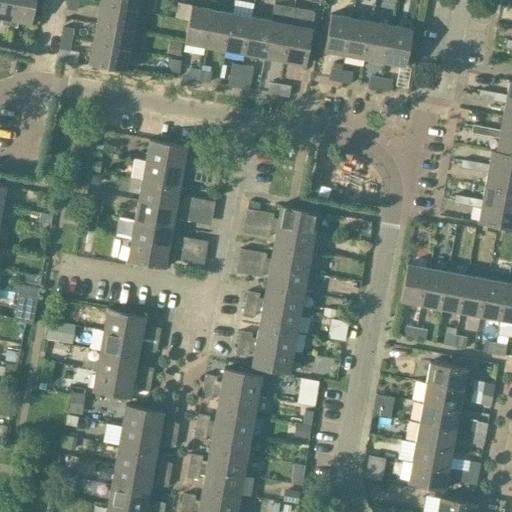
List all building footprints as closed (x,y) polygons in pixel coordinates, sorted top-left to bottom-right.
[(14,0),(0,0),(0,19),(2,20),(1,26),(9,27),(14,0)] [(35,0),(14,0),(9,27),(17,29),(18,22),(31,25),(35,0)] [(77,11),(79,0),(77,0),(67,0),(66,9),(77,11)] [(136,11),(138,0),(99,0),(99,4),(136,11)] [(133,31),(136,11),(99,4),(95,24),(133,31)] [(274,4),(271,21),(264,58),(284,62),(294,8),(274,4)] [(191,6),(187,27),(184,43),(205,47),(212,10),(191,6)] [(305,66),(312,28),(315,11),(294,8),(284,62),(305,66)] [(231,13),(212,10),(205,47),(224,51),(231,13)] [(251,17),(231,13),(224,51),(244,55),(251,17)] [(324,52),(345,56),(352,18),(331,14),(324,52)] [(271,21),(251,17),(244,55),(264,58),(271,21)] [(371,22),(352,18),(345,56),(364,60),(371,22)] [(391,26),(371,22),(364,60),(384,63),(391,26)] [(129,50),(133,31),(95,24),(92,43),(129,50)] [(412,29),(391,26),(384,63),(405,67),(412,29)] [(62,27),(60,38),(71,40),(73,29),(62,27)] [(69,51),(71,40),(60,38),(58,49),(69,51)] [(125,71),(129,50),(92,43),(88,64),(125,71)] [(234,63),(232,76),(229,75),(227,86),(238,88),(241,77),(243,65),(234,63)] [(202,65),(201,70),(199,81),(209,83),(211,72),(209,72),(210,67),(202,65)] [(187,79),(199,81),(201,70),(189,68),(187,79)] [(328,79),(340,82),(342,71),(330,69),(328,79)] [(352,73),(342,71),(340,82),(350,83),(352,73)] [(368,87),(380,89),(381,78),(370,76),(368,87)] [(251,79),(241,77),(238,88),(249,91),(251,79)] [(392,80),(381,78),(380,89),(390,90),(392,80)] [(267,94),(278,96),(280,85),(269,83),(267,94)] [(290,86),(280,85),(278,96),(288,98),(290,86)] [(478,98),(491,101),(493,93),(480,91),(478,98)] [(506,96),(493,93),(491,101),(504,103),(502,117),(511,118),(511,100),(505,99),(506,96)] [(511,118),(502,117),(499,130),(499,134),(511,136),(511,118)] [(472,133),(485,135),(486,127),(473,125),(472,133)] [(491,150),(491,151),(511,155),(511,136),(499,134),(499,130),(486,127),(485,135),(498,138),(495,151),(491,150)] [(96,137),(95,150),(104,152),(106,138),(96,137)] [(149,139),(145,160),(188,168),(189,161),(184,160),(187,146),(149,139)] [(511,155),(491,151),(488,165),(488,169),(511,173),(511,155)] [(189,161),(188,168),(200,170),(202,158),(190,156),(189,161)] [(182,174),(186,175),(188,168),(145,160),(141,180),(179,187),(182,174)] [(460,168),(473,171),(475,163),(462,160),(460,168)] [(488,165),(475,163),(473,171),(487,173),(484,186),(511,191),(511,173),(488,169),(488,165)] [(198,182),(200,170),(188,168),(186,175),(186,180),(198,182)] [(141,180),(138,200),(181,208),(182,200),(177,199),(179,187),(141,180)] [(511,209),(511,191),(484,186),(482,201),(481,204),(511,209)] [(182,200),(181,208),(193,210),(195,198),(183,196),(182,200)] [(453,204),(467,206),(469,198),(455,196),(453,204)] [(511,229),(511,209),(481,204),(482,201),(469,198),(467,206),(480,209),(477,223),(511,229)] [(138,200),(134,220),(172,227),(175,213),(180,214),(181,208),(138,200)] [(277,219),(272,218),(271,225),(314,234),(318,213),(280,206),(277,219)] [(193,210),(181,208),(180,214),(179,219),(191,221),(193,210)] [(247,209),(244,220),(271,225),(272,218),(273,213),(247,209)] [(86,211),(83,229),(95,232),(98,214),(86,211)] [(125,235),(128,217),(118,216),(116,234),(125,235)] [(170,239),(172,227),(134,220),(131,240),(174,247),(175,240),(170,239)] [(269,237),(270,233),(271,225),(244,220),(242,232),(269,237)] [(274,234),(272,246),(310,253),(314,234),(271,225),(270,233),(274,234)] [(175,240),(174,247),(186,250),(188,238),(176,236),(175,240)] [(168,253),(172,254),(174,247),(131,240),(127,261),(165,267),(168,253)] [(77,245),(75,255),(91,257),(92,248),(77,245)] [(270,259),(265,258),(264,265),(307,273),(310,253),(272,246),(270,259)] [(184,261),(186,250),(174,247),(172,254),(171,259),(184,261)] [(240,249),(237,260),(264,265),(265,258),(266,253),(240,249)] [(262,277),(262,272),(264,265),(237,260),(235,272),(262,277)] [(399,302),(420,306),(427,268),(406,264),(399,302)] [(303,293),(307,273),(264,265),(262,272),(267,273),(265,286),(303,293)] [(447,272),(427,268),(420,306),(440,309),(447,272)] [(467,275),(447,272),(440,309),(460,313),(467,275)] [(487,279),(467,275),(460,313),(480,317),(487,279)] [(507,283),(487,279),(480,317),(499,320),(507,283)] [(511,283),(507,283),(499,320),(511,322),(511,283)] [(300,313),(303,293),(265,286),(263,299),(258,298),(257,305),(300,313)] [(246,291),(244,302),(257,305),(258,298),(259,293),(246,291)] [(255,312),(257,305),(244,302),(242,315),(254,317),(255,312)] [(260,313),(258,326),(296,333),(300,313),(257,305),(255,312),(260,313)] [(107,309),(103,330),(146,338),(147,331),(142,330),(145,316),(107,309)] [(327,336),(343,338),(345,319),(329,317),(327,336)] [(45,336),(70,342),(74,324),(49,318),(45,336)] [(147,331),(146,338),(158,340),(161,328),(148,326),(147,331)] [(256,338),(250,337),(249,345),(292,353),(296,333),(258,326),(256,338)] [(403,337),(414,339),(416,328),(405,326),(403,337)] [(427,330),(416,328),(414,339),(425,341),(427,330)] [(103,330),(100,350),(137,357),(140,343),(145,344),(146,338),(103,330)] [(240,331),(237,342),(249,345),(250,337),(251,333),(240,331)] [(442,345),(453,347),(456,335),(444,333),(442,345)] [(466,337),(456,335),(453,347),(464,348),(466,337)] [(156,352),(158,340),(146,338),(145,344),(144,349),(156,352)] [(482,352),(493,354),(495,343),(484,341),(482,352)] [(248,351),(249,345),(237,342),(235,355),(247,357),(248,351)] [(507,345),(495,343),(493,354),(504,356),(507,345)] [(289,374),(292,353),(249,345),(248,351),(253,352),(251,366),(289,374)] [(100,350),(96,370),(139,378),(140,371),(135,370),(137,357),(100,350)] [(429,362),(425,383),(463,390),(467,369),(429,362)] [(4,367),(2,376),(14,379),(16,365),(5,363),(4,367)] [(140,371),(139,378),(151,380),(153,368),(141,366),(140,371)] [(222,382),(216,381),(215,389),(258,396),(261,375),(224,369),(222,382)] [(132,384),(137,385),(139,378),(96,370),(92,391),(130,398),(132,384)] [(215,389),(216,381),(217,377),(205,375),(203,386),(215,389)] [(148,392),(151,380),(139,378),(137,385),(137,389),(148,392)] [(297,402),(309,405),(314,405),(318,381),(301,378),(297,402)] [(483,382),(481,393),(493,395),(495,384),(483,382)] [(460,410),(463,390),(425,383),(422,403),(460,410)] [(214,396),(215,389),(203,386),(201,398),(213,400),(214,396)] [(219,397),(217,409),(254,416),(258,396),(215,389),(214,396),(219,397)] [(373,393),(371,412),(389,414),(391,395),(373,393)] [(491,406),(493,395),(481,393),(479,404),(491,406)] [(456,429),(460,410),(422,403),(418,422),(456,429)] [(125,404),(121,425),(164,433),(166,426),(161,425),(164,411),(125,404)] [(214,422),(209,421),(208,428),(251,436),(254,416),(217,409),(214,422)] [(208,428),(209,421),(210,416),(198,414),(195,426),(208,428)] [(476,421),(474,433),(485,435),(487,424),(476,421)] [(166,426),(164,433),(177,435),(179,424),(167,422),(166,426)] [(418,422),(415,442),(452,449),(456,429),(418,422)] [(159,439),(163,440),(164,433),(121,425),(118,445),(156,452),(159,439)] [(206,435),(208,428),(195,426),(193,437),(205,439),(206,435)] [(212,436),(209,449),(247,455),(251,436),(208,428),(206,435),(212,436)] [(164,433),(163,440),(162,445),(174,447),(177,435),(164,433)] [(483,446),(485,435),(474,433),(472,443),(483,446)] [(480,463),(451,458),(452,449),(415,442),(411,462),(449,469),(449,468),(467,472),(478,474),(480,463)] [(154,465),(156,452),(118,445),(114,465),(157,473),(159,466),(154,465)] [(243,475),(247,455),(209,449),(207,462),(202,461),(200,468),(243,475)] [(200,468),(202,461),(203,456),(190,454),(188,465),(200,468)] [(367,456),(364,479),(380,481),(384,459),(367,456)] [(157,473),(170,475),(172,464),(160,462),(159,466),(157,473)] [(445,490),(449,469),(411,462),(407,483),(445,490)] [(114,465),(111,485),(149,492),(151,479),(156,480),(157,473),(114,465)] [(199,475),(200,468),(188,465),(186,477),(198,480),(199,475)] [(240,495),(243,475),(200,468),(199,475),(204,476),(202,488),(240,495)] [(476,485),(478,474),(467,472),(465,483),(476,485)] [(168,486),(170,475),(157,473),(156,480),(155,484),(168,486)] [(292,476),(291,483),(302,484),(303,477),(292,476)] [(111,485),(107,505),(148,511),(150,511),(151,506),(147,505),(149,492),(111,485)] [(220,511),(236,511),(240,495),(202,488),(200,502),(194,501),(193,507),(220,511)] [(193,507),(194,501),(195,495),(183,493),(181,505),(193,507)] [(440,497),(436,511),(475,511),(477,504),(440,497)] [(151,506),(150,511),(162,511),(164,503),(152,501),(151,506)]
